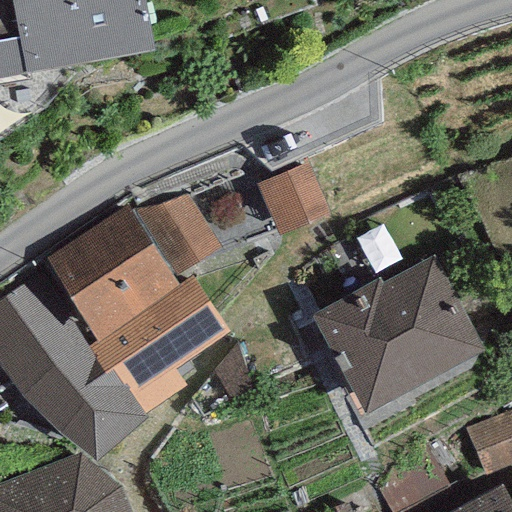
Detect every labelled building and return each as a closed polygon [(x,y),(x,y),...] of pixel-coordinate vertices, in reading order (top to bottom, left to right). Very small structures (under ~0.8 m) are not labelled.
[(144,0),(0,0),(0,77),(154,49),(144,0)] [(308,162),(257,183),(279,236),(330,215),(308,162)] [(160,205),(137,209),(178,275),(219,246),(183,195),(160,205)] [(126,205),(44,259),(98,340),(179,286),(126,205)] [(379,277),(311,314),(367,414),(483,350),(431,256),(383,283),(379,277)] [(88,348),(41,273),(0,299),(0,367),(25,401),(96,461),(148,418),(144,413),(111,370),(104,374),(88,348)] [(192,277),(179,286),(98,340),(88,348),(104,374),(111,370),(144,413),(186,386),(173,370),(229,331),(192,277)] [(511,408),(464,428),(483,476),(511,464),(511,408)] [(79,452),(0,483),(0,511),(130,511),(120,486),(79,452)] [(450,511),(511,511),(511,507),(500,484),(450,511)]
